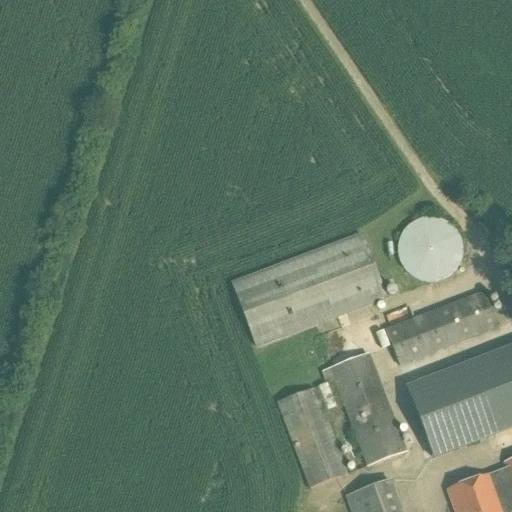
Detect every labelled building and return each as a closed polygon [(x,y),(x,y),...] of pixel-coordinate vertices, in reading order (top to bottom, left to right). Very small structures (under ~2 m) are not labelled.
[(429,284),(432,284),(435,283),(438,283),(441,282),(443,281),(446,280),(448,278),(450,276),(452,274),(454,272),(456,270),(458,268),(459,265),(460,263),(461,260),(461,257),(462,254),(462,251),(462,249),(461,246),(461,243),(460,240),(459,238),(458,235),(456,233),(454,231),(452,228),(450,226),(448,225),(446,223),(443,222),(441,221),(438,220),(435,219),(432,219),(429,219),(427,219),(424,219),(421,220),(418,221),(416,222),(413,223),(411,225),(409,227),(406,228),(405,230),(403,233),(401,235),(400,238),(399,240),(398,243),(397,246),(397,249),(397,251),(397,254),(397,257),(398,260),(399,263),(400,265),(401,268),(403,270),(405,272),(406,274),(409,276),(411,278),(413,280),(416,281),(418,282),(421,283),(424,283),(427,284),(429,284)] [(257,350),(386,301),(361,237),(233,285),(257,350)] [(398,367),(497,328),(484,295),(385,333),(398,367)] [(433,458),(488,437),(511,427),(511,350),(473,365),(408,391),(412,402),(433,458)] [(404,454),(367,357),(323,373),(328,384),(336,381),(369,468),(404,454)] [(327,386),(314,391),(322,414),(336,409),(327,386)] [(310,490),(346,476),(322,414),(314,391),(278,404),(310,490)] [(511,511),(511,460),(504,464),(506,470),(447,492),(454,511),(511,511)] [(352,511),(400,511),(390,482),(347,498),(352,511)]
